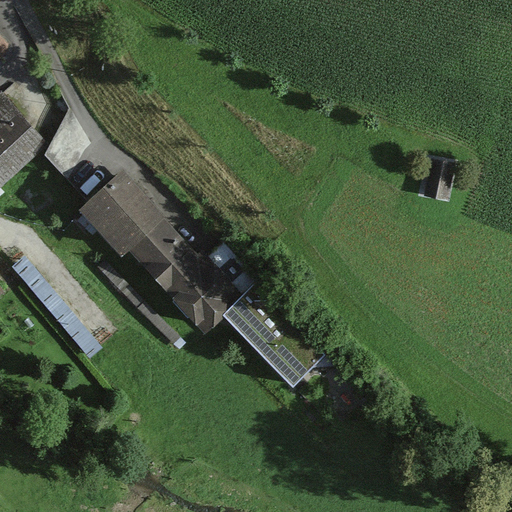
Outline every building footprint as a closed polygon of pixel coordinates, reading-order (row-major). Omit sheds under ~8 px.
[(0,58),(12,48),(0,34),(0,58)] [(0,182),(47,141),(0,88),(0,182)] [(455,158),(432,154),(425,191),(448,195),(455,158)] [(242,290),(122,164),(79,204),(119,245),(126,238),(209,326),(226,309),(293,379),(324,349),(255,277),(242,290)] [(29,255),(16,265),(93,358),(106,347),(29,255)]
